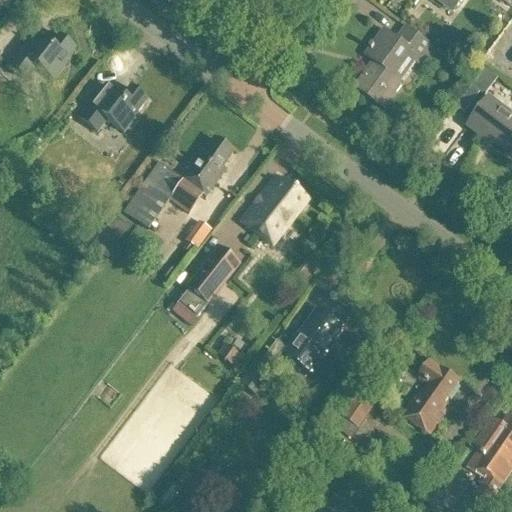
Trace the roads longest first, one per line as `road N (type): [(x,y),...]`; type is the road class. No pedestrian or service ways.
road 1 (unclassified): [(511,296),(244,97)]
road 2 (unclassified): [(244,97),(113,0)]
road 3 (residential): [(244,97),(326,0)]
